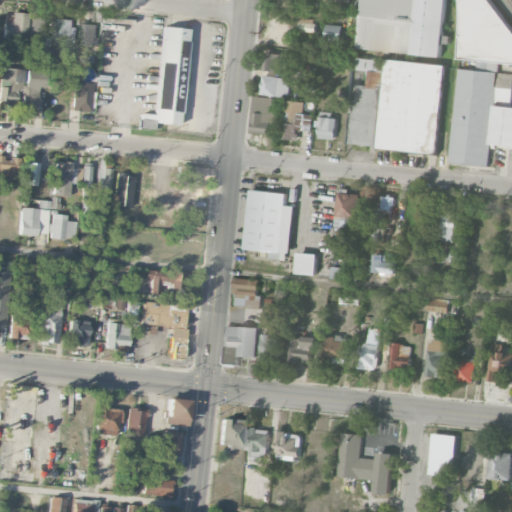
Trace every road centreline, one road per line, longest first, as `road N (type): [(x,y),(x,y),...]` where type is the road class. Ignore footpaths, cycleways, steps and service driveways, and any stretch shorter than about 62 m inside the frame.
road 1 (secondary): [(191,511),(244,0)]
road 2 (secondary): [(0,368),(511,418)]
road 3 (residential): [(511,185),(228,155)]
road 4 (residential): [(228,155),(0,132)]
road 5 (residential): [(243,13),(113,0)]
